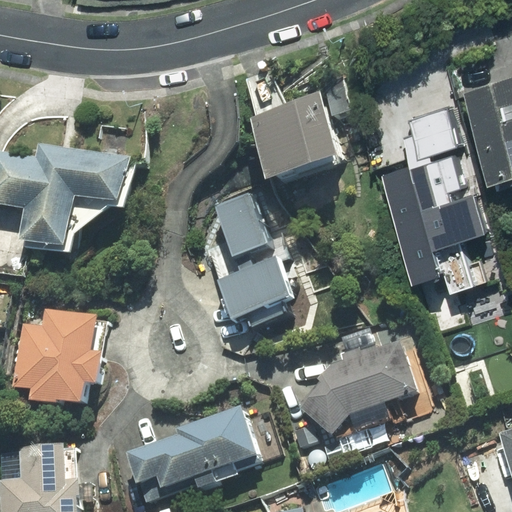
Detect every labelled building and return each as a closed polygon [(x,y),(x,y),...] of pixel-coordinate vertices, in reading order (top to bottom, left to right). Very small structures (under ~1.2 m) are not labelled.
[(511,71),(482,82),(511,168),(511,71)] [(342,90),(265,117),(293,185),(368,154),(342,90)] [(146,152),(47,145),(46,156),(0,152),(0,157),(0,205),(38,208),(35,250),(90,254),(92,234),(123,208),(141,208),(146,152)] [(427,158),(394,170),(435,275),(465,263),(459,241),(487,235),(459,158),(430,169),(427,158)] [(266,194),(230,207),(243,239),(217,249),(245,322),(310,297),(289,240),(284,242),(266,194)] [(111,314),(53,310),(52,325),(34,324),(34,333),(25,333),(22,399),(100,403),(101,383),(116,383),(117,351),(109,350),(111,314)] [(438,411),(415,339),(355,359),(309,403),(349,434),(407,415),(409,420),(438,411)] [(258,406),(190,428),(192,436),(139,453),(149,485),(173,477),(177,489),(208,479),(211,488),(250,476),(247,466),(286,454),(272,409),(260,413),(258,406)] [(77,447),(29,447),(29,482),(12,482),(12,511),(91,511),(92,503),(100,502),(100,483),(77,484),(77,447)]
